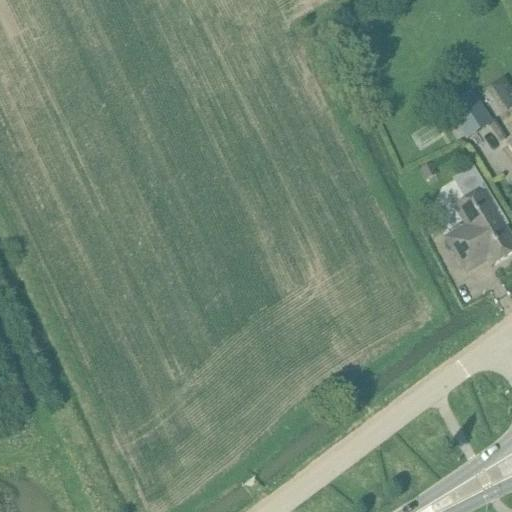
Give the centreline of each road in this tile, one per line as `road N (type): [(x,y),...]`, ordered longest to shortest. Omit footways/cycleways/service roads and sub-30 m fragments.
road 1 (unclassified): [(266,511),(502,334)]
road 2 (primary): [(511,440),(401,511)]
